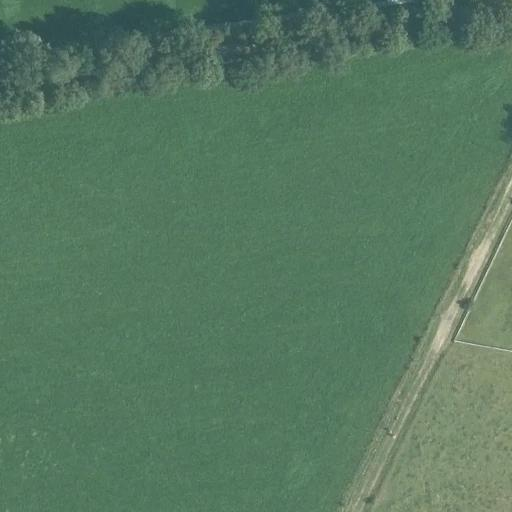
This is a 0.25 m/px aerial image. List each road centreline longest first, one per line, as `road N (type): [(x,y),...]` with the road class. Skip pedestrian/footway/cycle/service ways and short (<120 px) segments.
road 1 (track): [(511,5),(0,78)]
road 2 (track): [(357,511),(511,184)]
